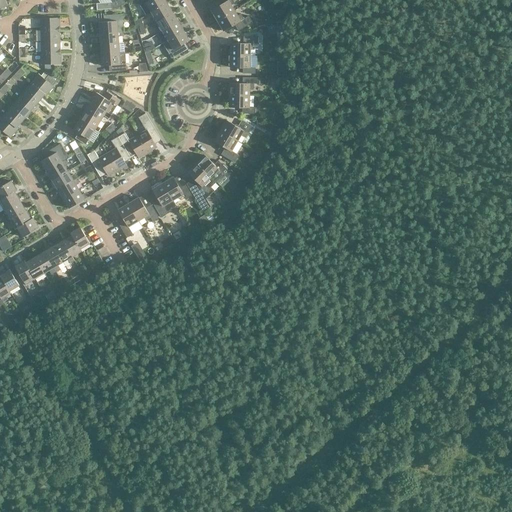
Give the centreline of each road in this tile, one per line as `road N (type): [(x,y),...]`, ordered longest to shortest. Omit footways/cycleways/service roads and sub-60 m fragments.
road 1 (track): [(259,511),(429,361),(511,261)]
road 2 (residential): [(16,157),(48,132),(75,84),(80,31),(73,0)]
road 3 (residential): [(196,118),(188,149),(90,208)]
